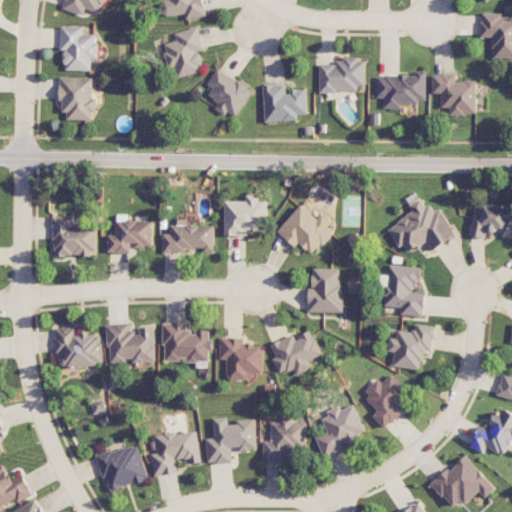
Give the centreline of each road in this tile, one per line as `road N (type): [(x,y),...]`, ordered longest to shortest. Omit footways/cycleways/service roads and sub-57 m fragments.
road 1 (residential): [(30,0),(25,344),(43,424),(86,511)]
road 2 (tertiary): [(511,165),(0,155)]
road 3 (residential): [(159,511),(215,498),(326,494),(408,455),(439,425),(467,371),(475,266)]
road 4 (residential): [(22,297),(134,286),(278,288)]
road 5 (residential): [(267,0),(316,18),(454,21)]
